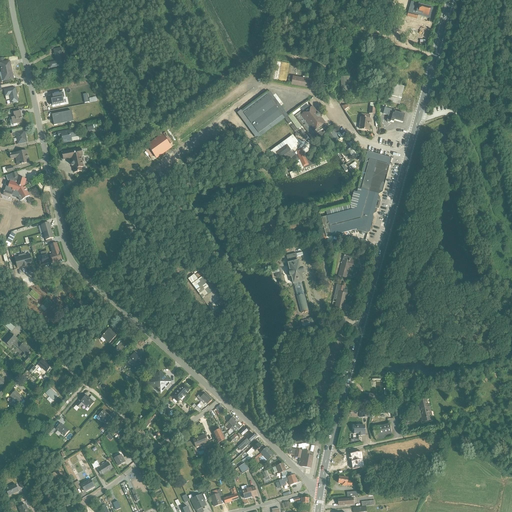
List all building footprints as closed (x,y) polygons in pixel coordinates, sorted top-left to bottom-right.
[(411,2),(408,13),(417,16),(417,15),(430,19),(433,8),(411,2)] [(50,68),(66,66),(62,49),(54,50),(56,62),(49,63),(50,68)] [(10,61),(0,63),(0,67),(1,73),(0,72),(0,76),(1,81),(3,81),(3,82),(7,81),(8,84),(10,84),(9,80),(13,79),(13,78),(10,62),(10,61)] [(288,84),(288,81),(286,81),(289,64),(282,63),(274,61),(270,81),(288,84)] [(353,76),(342,76),(342,91),(353,91),(353,76)] [(288,81),(288,84),(311,88),(312,81),(289,77),(288,81)] [(399,105),(404,87),(392,84),(387,101),(399,105)] [(6,101),(9,100),(10,104),(18,103),(15,88),(4,90),(5,97),(6,101)] [(63,98),(64,98),(63,93),(60,94),(52,96),(53,100),(49,101),(50,105),(52,105),(53,106),(52,106),(52,107),(64,104),(63,98)] [(282,117),(267,97),(244,115),(259,134),(282,117)] [(377,115),(378,113),(377,103),(370,102),(369,114),(375,114),(374,117),(375,117),(376,128),(379,128),(378,116),(377,115)] [(291,120),(308,108),(309,107),(306,103),(288,117),(291,120)] [(312,132),(314,131),(323,124),(324,123),(312,107),(309,109),(300,116),(312,132)] [(308,108),(291,120),(298,130),(299,130),(302,134),(306,132),(311,139),(317,134),(316,134),(314,131),(312,132),(300,116),(309,109),(308,108)] [(394,112),(395,110),(385,108),(383,114),(388,116),(387,121),(387,123),(389,123),(390,122),(393,123),(394,121),(402,123),(405,115),(394,112)] [(13,113),(14,116),(15,116),(15,117),(11,118),(12,120),(9,121),(10,126),(11,125),(11,127),(17,126),(17,124),(22,123),(22,119),(22,118),(21,118),(19,112),(20,112),(20,111),(13,113)] [(75,121),(72,111),(52,115),(54,126),(75,121)] [(369,131),(370,125),(369,125),(369,123),(370,123),(370,118),(370,115),(361,114),(361,117),(360,117),(358,130),(369,131)] [(93,127),(94,127),(94,124),(94,123),(92,123),(93,123),(86,125),(88,131),(94,130),(93,127)] [(314,131),(316,134),(326,127),(323,124),(314,131)] [(330,127),(326,130),(337,144),(344,139),(343,139),(342,137),(339,139),(330,127)] [(71,140),(72,139),(72,138),(79,137),(77,129),(58,133),(58,137),(62,136),(63,143),(72,141),(71,140)] [(10,134),(10,138),(16,137),(18,145),(27,143),(25,131),(24,131),(12,133),(10,134)] [(323,132),(319,134),(325,142),(328,140),(323,132)] [(162,134),(147,145),(156,159),(172,148),(162,134)] [(286,145),(285,144),(272,154),(277,161),(279,160),(283,165),(295,155),(296,156),(297,155),(305,144),(299,139),(298,140),(294,141),(292,140),(291,142),(294,144),(292,147),(292,148),(291,149),(290,149),(286,145)] [(314,147),(308,151),(315,159),(321,155),(320,153),(325,149),(319,140),(312,145),(314,147)] [(353,141),(348,144),(356,158),(359,156),(358,153),(359,153),(356,149),(355,149),(354,147),(356,146),(355,143),(353,141)] [(63,160),(71,158),(72,162),(71,162),(70,164),(71,165),(72,166),(73,166),(74,173),(82,171),(81,168),(84,167),(82,156),(83,156),(81,149),(62,152),(63,160)] [(10,154),(10,155),(11,160),(15,159),(17,166),(29,163),(26,151),(10,154)] [(379,195),(382,193),(389,168),(387,164),(386,164),(388,159),(367,153),(359,185),(361,190),(361,191),(375,195),(376,194),(379,195)] [(296,156),(295,155),(292,160),(297,164),(293,165),(295,170),(301,168),(299,163),(298,163),(301,159),(296,156)] [(8,187),(7,187),(6,190),(7,192),(12,193),(12,195),(14,196),(18,196),(20,201),(24,199),(25,199),(26,199),(27,198),(27,197),(29,196),(24,186),(26,180),(19,177),(17,172),(6,176),(8,181),(10,181),(8,187)] [(109,181),(112,186),(118,181),(115,177),(109,181)] [(361,191),(356,209),(373,214),(376,212),(377,208),(375,208),(377,200),(379,201),(380,198),(378,195),(375,195),(361,191)] [(30,209),(25,210),(29,222),(44,217),(41,209),(33,211),(31,205),(29,205),(30,209)] [(347,206),(327,210),(328,215),(344,211),(343,211),(348,210),(347,206)] [(327,216),(332,236),(357,229),(358,231),(368,233),(370,232),(373,218),(372,216),(373,214),(356,209),(345,212),(327,216)] [(332,236),(327,216),(321,218),(325,233),(326,237),(332,236)] [(266,217),(263,222),(275,228),(277,223),(266,217)] [(289,224),(284,226),(285,230),(290,229),(290,230),(299,227),(298,222),(288,224),(289,224)] [(43,233),(51,231),(49,223),(41,225),(43,233)] [(51,231),(43,233),(46,241),(47,243),(52,241),(52,239),(53,238),(51,231)] [(326,237),(325,233),(322,234),(326,249),(334,247),(332,236),(326,237)] [(57,243),(52,244),(49,246),(52,254),(50,255),(52,262),(62,259),(57,243)] [(287,244),(279,247),(280,253),(288,250),(287,244)] [(49,263),(47,255),(46,251),(41,252),(42,256),(42,259),(39,260),(40,266),(49,263)] [(288,263),(298,260),(296,253),(286,256),(288,263)] [(26,255),(25,254),(22,255),(25,267),(29,267),(28,266),(33,265),(30,254),(26,255)] [(22,268),(25,267),(22,255),(18,256),(19,257),(15,258),(17,269),(21,268),(22,268)] [(353,269),(355,261),(350,260),(351,257),(344,255),(343,259),(342,259),(338,276),(346,279),(349,268),(353,269)] [(298,260),(288,263),(287,263),(288,266),(287,266),(288,271),(287,272),(287,273),(287,274),(287,275),(287,276),(288,276),(288,277),(289,277),(290,278),(291,282),(292,282),(293,285),(294,285),(301,283),(304,282),(302,274),(304,274),(303,268),(301,268),(299,262),(299,260),(298,260)] [(278,268),(271,270),(272,274),(275,273),(276,278),(281,277),(280,272),(279,272),(278,268)] [(206,274),(201,278),(211,292),(205,297),(206,297),(202,300),(212,312),(217,308),(218,309),(227,302),(224,297),(222,298),(216,289),(217,288),(206,274)] [(338,291),(346,293),(346,290),(344,290),(347,279),(344,279),(341,278),(340,280),(343,281),(342,286),(341,285),(336,285),(333,300),(336,300),(338,291)] [(301,283),(294,285),(297,296),(304,294),(301,283)] [(338,291),(336,300),(334,312),(341,314),(342,314),(342,313),(341,313),(346,293),(338,291)] [(304,294),(297,296),(301,314),(309,312),(304,294)] [(35,303),(27,308),(31,314),(39,309),(35,303)] [(39,317),(44,324),(47,322),(41,315),(39,317)] [(301,321),(302,328),(310,326),(310,325),(315,324),(313,318),(301,321)] [(3,324),(11,332),(15,327),(6,320),(3,324)] [(285,333),(293,330),(291,323),(283,326),(285,333)] [(84,337),(88,328),(83,326),(79,335),(84,337)] [(103,343),(105,341),(108,344),(116,335),(109,329),(102,338),(100,340),(103,343)] [(17,339),(11,334),(4,342),(10,347),(13,343),(17,339)] [(23,343),(22,344),(17,339),(13,343),(16,346),(18,348),(22,352),(24,354),(22,356),(25,359),(23,361),(27,364),(31,359),(28,357),(29,356),(28,355),(32,351),(23,343)] [(123,341),(114,351),(119,355),(128,345),(127,345),(123,341)] [(124,364),(137,376),(147,365),(139,359),(140,358),(141,358),(142,358),(135,352),(124,364)] [(47,372),(48,373),(51,370),(49,369),(51,367),(42,359),(37,365),(39,367),(42,369),(40,371),(44,375),(46,372),(46,373),(47,372)] [(32,365),(27,371),(31,374),(32,373),(32,374),(34,372),(35,372),(36,371),(35,371),(37,368),(39,367),(37,365),(35,367),(32,365)] [(159,374),(150,384),(159,393),(169,382),(159,374)] [(184,384),(172,397),(178,403),(187,393),(190,390),(184,384)] [(421,386),(423,395),(429,393),(427,385),(421,386)] [(50,389),(45,394),(49,397),(47,400),(50,403),(53,401),(58,396),(50,389)] [(126,389),(119,397),(122,400),(129,392),(126,389)] [(10,396),(19,404),(22,406),(27,402),(23,399),(24,398),(15,391),(10,396)] [(27,395),(32,399),(35,396),(30,391),(27,395)] [(202,391),(196,397),(199,400),(205,393),(202,391)] [(199,400),(199,401),(202,404),(202,403),(204,405),(206,403),(207,405),(212,400),(205,393),(199,400)] [(86,395),(80,401),(83,403),(89,409),(94,403),(88,397),(86,395)] [(378,397),(370,395),(367,403),(375,405),(374,408),(379,410),(382,403),(381,402),(382,398),(378,397)] [(431,416),(432,416),(429,404),(428,404),(427,399),(418,401),(419,410),(416,411),(417,419),(421,418),(422,423),(431,421),(431,416)] [(83,404),(80,401),(76,406),(76,405),(73,408),(76,411),(79,408),(83,404)] [(399,413),(398,413),(397,408),(391,409),(392,418),(400,416),(399,413)] [(103,411),(98,416),(104,422),(106,424),(112,418),(110,416),(109,416),(103,411)] [(151,423),(150,422),(155,416),(154,414),(148,421),(143,426),(146,428),(151,423)] [(233,427),(237,422),(232,418),(228,422),(224,426),(229,430),(233,427)] [(236,433),(238,431),(242,426),(237,422),(233,427),(231,429),(236,433)] [(61,423),(56,429),(64,437),(69,431),(61,423)] [(373,428),(376,441),(385,439),(384,436),(388,435),(387,435),(391,434),(389,424),(373,428)] [(353,430),(354,430),(354,434),(358,434),(358,436),(362,436),(365,436),(365,425),(352,426),(353,430)] [(241,438),(248,432),(244,428),(238,434),(239,436),(241,438)] [(225,439),(220,429),(213,433),(218,444),(227,439),(226,438),(225,439)] [(240,445),(237,447),(241,451),(256,438),(253,434),(240,445)] [(192,440),(196,448),(208,443),(205,435),(192,440)] [(262,446),(258,443),(259,443),(258,443),(253,448),(252,448),(246,454),(249,456),(246,458),(242,461),(244,464),(245,463),(253,457),(254,457),(259,453),(257,451),(262,446)] [(284,447),(284,449),(287,452),(289,453),(288,454),(294,455),(294,456),(292,456),(292,457),(300,458),(298,465),(300,466),(302,467),(310,469),(313,453),(295,450),(284,447)] [(259,453),(254,457),(254,458),(254,459),(255,460),(254,460),(257,464),(259,462),(258,460),(257,460),(257,459),(259,457),(260,459),(263,457),(267,462),(274,455),(266,448),(260,454),(260,453),(259,453)] [(121,455),(114,459),(118,466),(125,462),(121,455)] [(108,462),(98,468),(99,469),(97,470),(101,475),(102,474),(103,475),(112,469),(108,462)] [(242,474),(249,470),(245,463),(244,464),(238,467),(242,474)] [(275,474),(278,472),(279,474),(281,473),(286,471),(282,464),(272,468),(274,472),(275,474)] [(54,480),(60,475),(56,471),(50,476),(54,480)] [(263,475),(262,475),(262,476),(263,479),(264,483),(270,481),(266,471),(262,473),(263,475)] [(276,486),(279,485),(280,485),(281,487),(286,485),(286,482),(288,481),(290,485),(297,483),(294,475),(278,481),(279,482),(275,483),(276,486)] [(342,484),(342,486),(347,487),(347,485),(352,486),(352,482),(347,481),(348,478),(339,477),(339,478),(338,478),(338,481),(339,481),(338,484),(342,484)] [(78,481),(74,483),(77,489),(81,486),(84,492),(94,486),(91,480),(81,485),(78,481)] [(9,497),(19,492),(15,484),(5,489),(9,497)] [(238,499),(234,487),(233,487),(230,488),(231,490),(232,496),(223,499),(225,504),(238,499)] [(254,487),(242,490),(244,499),(252,497),(253,498),(257,496),(254,487)] [(134,490),(131,491),(134,496),(134,497),(136,503),(140,502),(137,495),(134,490)] [(211,496),(214,507),(222,505),(219,497),(222,496),(220,490),(217,491),(218,494),(211,496)] [(200,504),(204,502),(201,495),(191,499),(196,511),(203,511),(204,511),(202,508),(200,504)]
